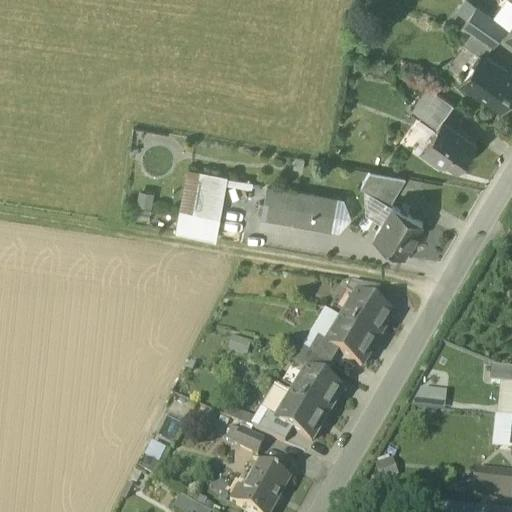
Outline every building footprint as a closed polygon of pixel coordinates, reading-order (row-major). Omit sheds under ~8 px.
[(508,29),(511,23),(511,0),(506,0),(493,19),(508,29)] [(504,34),(508,29),(493,19),(476,6),(460,28),(471,32),(472,31),(492,45),(501,32),(504,34)] [(472,31),(471,32),(463,44),(480,56),(481,54),(484,56),(492,45),(472,31)] [(511,41),(505,36),(500,42),(511,52),(511,41)] [(462,81),(499,107),(511,88),(511,76),(484,56),(481,54),(480,56),(462,81)] [(410,111),(427,124),(437,110),(443,115),(451,103),(436,92),(426,89),(410,111)] [(433,129),(440,119),(443,115),(437,110),(427,124),(433,129)] [(443,161),(455,170),(474,143),(440,119),(433,129),(418,149),(440,165),(443,161)] [(177,231),(212,238),(224,175),(188,169),(177,231)] [(361,187),(390,205),(405,178),(370,172),(361,187)] [(331,229),(334,216),(311,212),(314,197),(266,188),(261,216),(331,229)] [(336,201),(314,197),(311,212),(334,216),(336,201)] [(403,254),(404,255),(422,223),(392,205),(373,237),(403,254)] [(356,298),(372,307),(382,290),(351,285),(345,293),(356,299),(356,298)] [(356,299),(342,322),(376,343),(391,319),(372,307),(356,298),(356,299)] [(361,368),(376,343),(342,322),(328,346),(327,347),(338,354),(361,368)] [(317,340),(308,355),(330,368),(338,354),(327,347),(328,346),(317,340)] [(321,382),(330,368),(308,355),(299,370),(306,375),(306,373),(321,382)] [(491,386),(511,387),(511,371),(492,370),(491,386)] [(306,375),(291,398),(325,419),(340,394),(321,382),(306,373),(306,375)] [(445,410),(447,393),(418,391),(417,408),(445,410)] [(311,443),(325,419),(291,398),(277,422),(277,423),(292,432),(311,443)] [(256,433),(284,445),(292,432),(277,423),(277,422),(267,416),(256,433)] [(511,420),(499,420),(495,419),(492,451),(511,453),(511,420)] [(234,445),(256,458),(264,444),(240,434),(234,445)] [(237,510),(240,511),(273,511),(290,482),(261,466),(237,510)] [(475,498),(510,502),(511,488),(511,477),(477,474),(475,498)] [(201,511),(180,500),(173,511),(201,511)]
